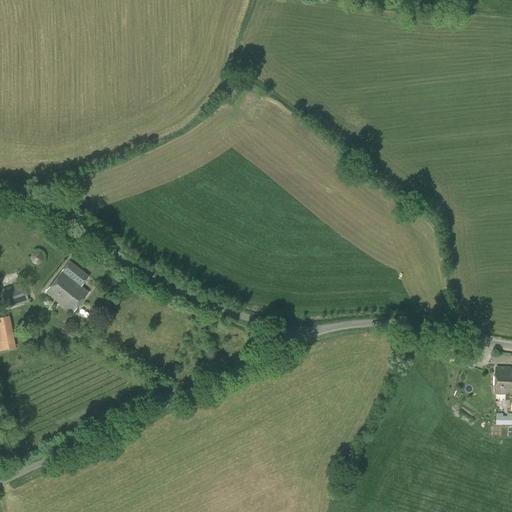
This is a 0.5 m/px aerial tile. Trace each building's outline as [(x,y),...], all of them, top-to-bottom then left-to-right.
[(81,287),(88,276),(69,262),(45,292),(57,301),(72,313),(88,292),(81,287)] [(22,283),(0,290),(0,296),(5,311),(29,302),(22,283)] [(0,351),(15,348),(9,316),(0,318),(0,351)] [(458,347),(453,361),(473,367),(477,354),(458,347)] [(511,393),(511,368),(511,369),(511,368),(496,367),(495,393),(511,393)] [(497,425),(511,425),(511,414),(507,414),(507,408),(496,408),(496,414),(497,414),(497,425)]
